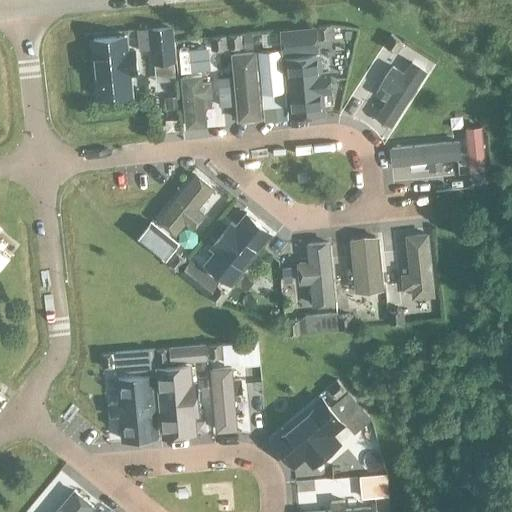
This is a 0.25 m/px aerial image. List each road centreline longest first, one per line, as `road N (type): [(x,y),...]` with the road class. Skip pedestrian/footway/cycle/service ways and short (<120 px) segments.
road 1 (residential): [(221,147),(233,175),(299,224),(360,208),(366,193),(355,149),(331,136)]
road 2 (residential): [(36,166),(58,347),(17,409)]
road 3 (residential): [(221,147),(36,166)]
road 4 (residential): [(19,11),(36,166)]
road 5 (residential): [(230,459),(88,467)]
